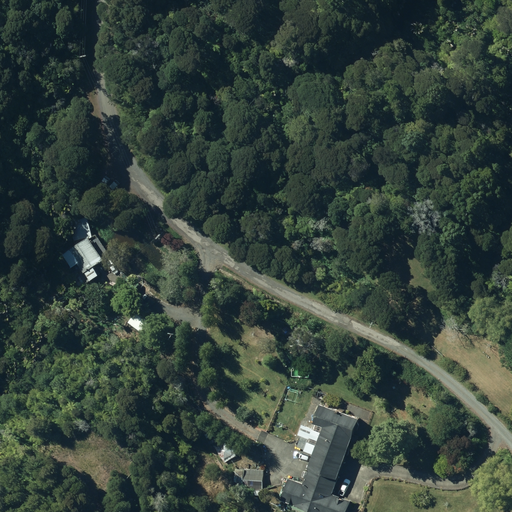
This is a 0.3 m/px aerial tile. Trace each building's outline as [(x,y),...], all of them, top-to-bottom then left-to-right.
[(83,272),(88,280),(96,275),(90,267),(101,260),(87,237),(61,254),(69,267),(76,263),(81,273),(83,272)] [(116,285),(132,295),(140,283),(124,273),(116,285)] [(153,327),(134,313),(127,322),(146,336),(153,327)] [(279,501),(310,511),(345,511),(350,499),(331,493),(348,445),(354,446),(357,436),(352,434),(358,418),(319,404),(310,428),(300,425),(296,435),(306,439),(302,451),(312,454),(302,482),(288,477),(279,501)] [(213,446),(223,462),(235,456),(224,439),(213,446)] [(235,488),(262,489),(263,469),(244,468),(243,476),(236,476),(235,488)]
